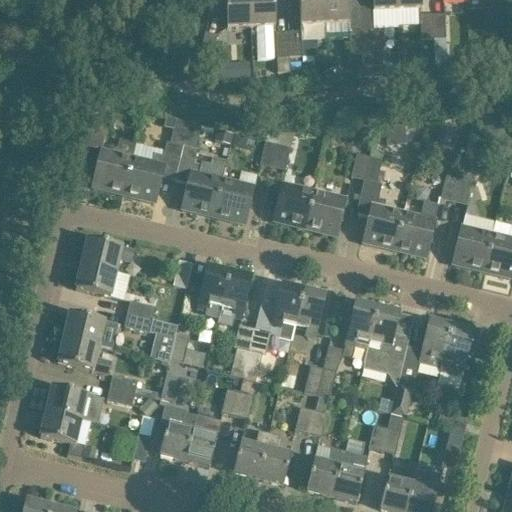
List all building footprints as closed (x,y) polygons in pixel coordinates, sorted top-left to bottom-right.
[(224,2),(225,7),(226,31),(250,30),(248,0),(232,0),(233,2),(224,2)] [(264,0),(248,0),(250,30),(275,29),(273,0),(265,1),(264,0)] [(297,0),(299,28),(323,27),(322,2),(322,0),(297,0)] [(322,0),(322,2),(323,27),(348,26),(346,0),(322,0)] [(371,0),(372,14),(396,13),(395,0),(371,0)] [(395,0),(396,13),(421,12),(420,0),(395,0)] [(491,40),(505,19),(494,12),(480,33),(491,40)] [(432,43),(431,17),(419,18),(420,43),(432,43)] [(444,17),(431,17),(432,43),(444,42),(444,17)] [(380,30),(373,31),(360,31),(362,56),(362,69),(381,68),(380,30)] [(349,57),(362,56),(360,31),(348,31),(349,57)] [(287,34),(275,34),(276,74),(288,74),(287,34)] [(300,58),(299,34),(287,34),(288,59),(288,74),(301,73),(300,58)] [(199,60),(211,62),(216,38),(204,35),(199,60)] [(235,64),(235,81),(249,81),(249,63),(235,64)] [(109,107),(97,103),(91,127),(103,130),(109,107)] [(189,126),(175,122),(169,145),(183,149),(189,126)] [(195,152),(201,128),(189,126),(183,149),(195,152)] [(453,131),(439,129),(437,145),(451,147),(453,131)] [(232,136),(216,133),(214,142),(230,146),(232,136)] [(247,140),(233,136),(230,147),(245,150),(247,140)] [(119,142),(115,156),(101,152),(92,191),(123,199),(125,189),(132,160),(133,160),(136,146),(119,142)] [(272,169),(277,148),(277,147),(265,144),(260,166),(272,169)] [(133,160),(132,160),(125,189),(123,199),(154,206),(167,154),(136,146),(133,160)] [(277,147),(277,148),(272,169),(284,172),(290,150),(277,147)] [(363,183),(368,160),(356,157),(350,180),(363,183)] [(364,183),(376,186),(382,163),(368,160),(363,183),(364,183)] [(191,174),(182,213),(212,220),(215,210),(226,164),(212,161),(210,167),(201,165),(198,176),(191,174)] [(458,181),(470,184),(472,175),(460,172),(460,174),(458,181)] [(452,205),(458,182),(458,181),(446,178),(440,202),(452,205)] [(458,181),(458,182),(452,205),(464,208),(470,184),(458,181)] [(222,182),(215,210),(212,220),(244,228),(253,189),(222,182)] [(313,194),(282,186),(273,225),(304,232),(313,194)] [(313,194),(304,232),(335,240),(345,201),(313,194)] [(403,215),(393,254),(425,261),(438,208),(423,204),(420,220),(403,215)] [(403,215),(372,208),(369,219),(363,246),(393,254),(403,215)] [(464,218),(461,230),(452,268),(483,275),(485,265),(495,225),(464,218)] [(511,229),(495,225),(485,265),(483,275),(511,282),(511,229)] [(87,242),(81,267),(115,276),(118,264),(131,267),(134,254),(121,251),(121,250),(87,242)] [(174,283),(187,286),(192,267),(178,264),(174,283)] [(115,276),(81,267),(75,292),(109,301),(115,276)] [(197,312),(205,314),(204,318),(218,322),(220,311),(221,311),(229,275),(207,269),(197,312)] [(231,320),(241,322),(251,280),(229,275),(221,311),(233,314),(231,320)] [(281,287),(271,330),(280,332),(282,326),(294,329),(303,292),(281,287)] [(305,338),(315,340),(325,298),(303,292),(294,329),(306,332),(305,338)] [(129,304),(126,316),(152,322),(154,310),(129,304)] [(355,305),(343,353),(342,359),(351,361),(353,351),(366,354),(377,310),(355,305)] [(398,385),(406,349),(408,340),(394,336),(399,316),(377,310),(366,354),(362,371),(388,377),(396,391),(398,385)] [(69,316),(63,341),(98,349),(104,324),(69,316)] [(151,323),(152,322),(126,316),(123,329),(149,335),(151,323)] [(421,353),(418,365),(439,371),(440,371),(450,328),(429,323),(421,353)] [(439,375),(452,378),(461,380),(473,333),(450,328),(440,371),(439,371),(439,375)] [(243,382),(255,332),(239,329),(233,352),(236,353),(230,379),(243,382)] [(255,332),(243,382),(255,384),(261,358),(264,359),(270,336),(255,332)] [(176,336),(170,363),(182,366),(188,339),(176,336)] [(98,349),(63,341),(57,366),(108,378),(111,365),(95,362),(98,349)] [(310,369),(304,396),(317,399),(323,372),(310,369)] [(329,402),(335,375),(323,372),(317,399),(318,399),(327,401),(329,402)] [(174,404),(179,381),(166,378),(161,401),(174,404)] [(109,391),(133,397),(135,391),(136,384),(112,379),(109,391)] [(396,391),(393,404),(390,417),(403,420),(405,420),(412,388),(398,385),(396,391)] [(97,427),(103,402),(52,390),(46,414),(56,417),(80,423),(97,427)] [(133,397),(109,391),(107,403),(131,409),(133,397)] [(135,391),(133,397),(154,402),(155,398),(155,395),(141,392),(135,391)] [(221,416),(234,419),(240,396),(227,393),(221,416)] [(253,399),(240,396),(234,419),(247,422),(253,399)] [(318,399),(314,415),(323,417),(327,401),(318,399)] [(355,400),(354,407),(365,410),(367,402),(355,400)] [(148,401),(139,412),(147,420),(157,409),(148,401)] [(184,465),(186,455),(195,419),(186,417),(186,414),(165,409),(160,426),(167,427),(159,459),(184,465)] [(295,434),(308,437),(313,414),(300,411),(295,434)] [(80,423),(56,417),(46,414),(40,440),(70,447),(67,458),(81,461),(84,451),(73,448),(80,423)] [(326,418),(313,414),(308,437),(320,440),(326,418)] [(467,422),(440,415),(437,428),(464,435),(467,422)] [(186,455),(184,465),(209,471),(217,440),(202,436),(206,422),(195,419),(186,455)] [(410,425),(410,433),(411,433),(409,451),(423,452),(424,426),(410,425)] [(386,432),(374,429),(368,452),(381,455),(386,432)] [(399,436),(386,432),(381,455),(394,458),(399,436)] [(254,449),(240,445),(232,477),(257,482),(268,437),(258,434),(254,449)] [(280,440),(268,437),(257,482),(283,489),(290,458),(276,454),(280,440)] [(132,462),(145,465),(150,443),(137,440),(132,462)] [(441,470),(443,470),(454,473),(460,450),(446,446),(441,470)] [(96,451),(84,448),(84,451),(81,461),(93,464),(96,451)] [(327,467),(313,463),(306,494),(331,500),(342,455),(331,452),(327,467)] [(342,455),(331,500),(356,507),(364,476),(349,472),(353,458),(342,455)] [(379,511),(405,511),(415,473),(404,470),(401,484),(387,481),(379,511)] [(415,473),(405,511),(432,511),(437,493),(423,490),(426,476),(415,473)] [(50,511),(51,509),(25,503),(22,511),(50,511)]
